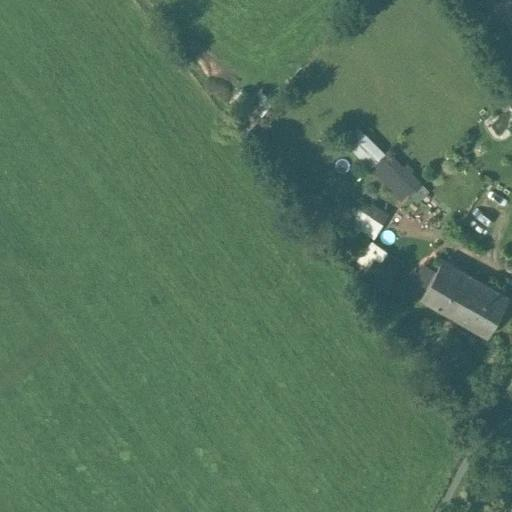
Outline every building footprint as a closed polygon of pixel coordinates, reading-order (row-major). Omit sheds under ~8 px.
[(365,117),(346,130),(401,183),(418,164),(365,117)] [(391,213),(361,194),(351,210),(381,229),(391,213)] [(402,260),(389,250),(381,261),(395,271),(402,260)] [(381,261),(375,256),(364,270),(385,284),(395,271),(381,261)] [(511,294),(444,256),(422,295),(488,333),(511,294)]
